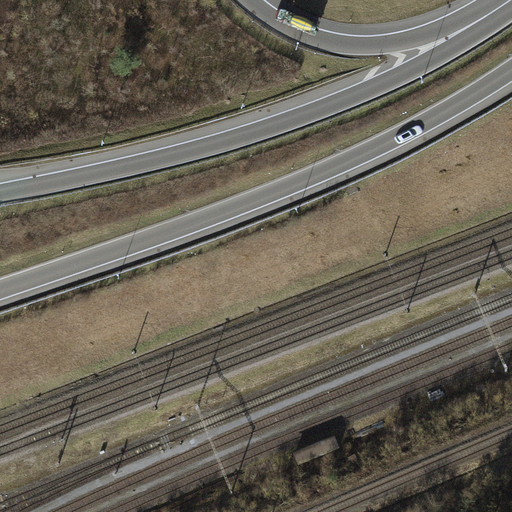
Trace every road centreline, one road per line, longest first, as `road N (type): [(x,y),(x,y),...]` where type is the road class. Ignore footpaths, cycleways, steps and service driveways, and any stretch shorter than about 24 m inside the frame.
road 1 (trunk): [(0,292),(322,175),(511,73)]
road 2 (trunk): [(511,0),(420,62),(332,104),(208,147),(0,193)]
road 3 (trunk): [(508,0),(438,31),(371,44),(309,32),(254,0)]
